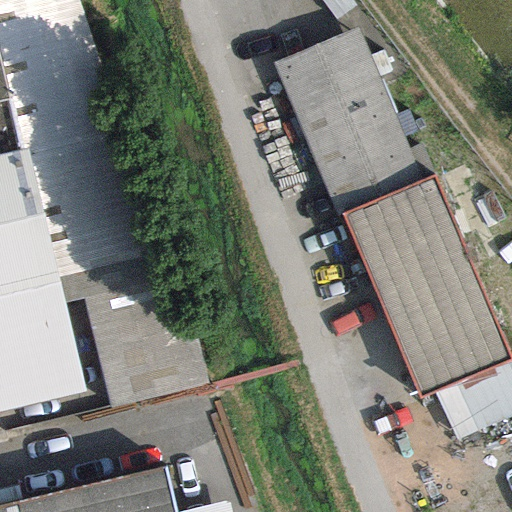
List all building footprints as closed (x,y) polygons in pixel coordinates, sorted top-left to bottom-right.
[(77,0),(0,0),(0,62),(58,278),(153,254),(164,251),(77,0)] [(357,28),(273,64),(337,216),(340,214),(418,399),(433,394),(509,360),(431,176),(418,145),(408,149),(357,28)] [(0,411),(83,392),(64,303),(58,278),(0,62),(0,411)] [(108,410),(207,385),(195,337),(175,342),(153,254),(58,278),(64,303),(80,299),(108,410)] [(455,442),(511,415),(511,365),(509,360),(433,394),(455,442)] [(172,511),(161,467),(0,506),(0,511),(172,511)] [(226,511),(224,502),(181,511),(226,511)]
